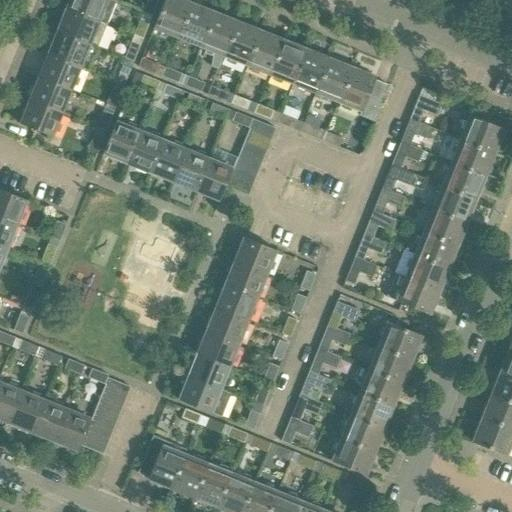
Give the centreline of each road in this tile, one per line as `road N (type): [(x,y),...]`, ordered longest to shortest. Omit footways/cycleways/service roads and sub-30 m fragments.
road 1 (residential): [(424,465),(511,223)]
road 2 (residential): [(339,242),(263,211),(288,143),(366,175)]
road 3 (residential): [(263,435),(339,242)]
road 4 (residential): [(366,175),(424,31)]
